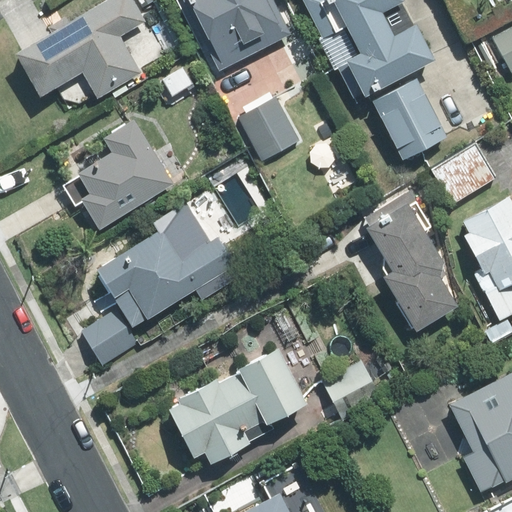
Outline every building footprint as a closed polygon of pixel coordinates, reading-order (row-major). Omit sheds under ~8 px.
[(146,21),(134,0),(105,0),(16,51),(41,94),(82,71),(97,97),(142,71),(121,35),(146,21)] [(292,32),(275,0),(184,0),(221,70),(292,32)] [(303,0),(354,99),(435,58),(416,21),(395,32),(383,9),(402,0),(303,0)] [(511,27),(493,37),(511,71),(511,27)] [(172,95),(194,82),(184,65),(162,78),(172,95)] [(448,134),(417,76),(372,99),(403,157),(448,134)] [(300,140),(276,96),(238,116),(262,160),(300,140)] [(100,227),(174,183),(135,117),(103,136),(111,150),(77,170),(90,192),(82,197),(100,227)] [(476,141),(430,167),(451,203),(497,176),(476,141)] [(433,225),(410,188),(361,218),(392,268),(383,274),(416,329),(458,303),(440,274),(443,260),(425,230),(433,225)] [(511,199),(509,194),(461,218),(468,231),(463,233),(482,270),(475,274),(498,320),(511,313),(511,199)] [(134,325),(236,264),(218,235),(205,243),(187,213),(98,266),(134,325)] [(138,343),(117,308),(81,329),(102,365),(138,343)] [(307,400),(278,344),(166,402),(194,455),(204,450),(210,461),(250,441),(246,432),(307,400)] [(362,361),(322,380),(342,418),(381,398),(362,361)] [(462,455),(482,493),(511,477),(511,370),(449,403),(473,450),(462,455)] [(291,511),(280,490),(238,511),(291,511)]
